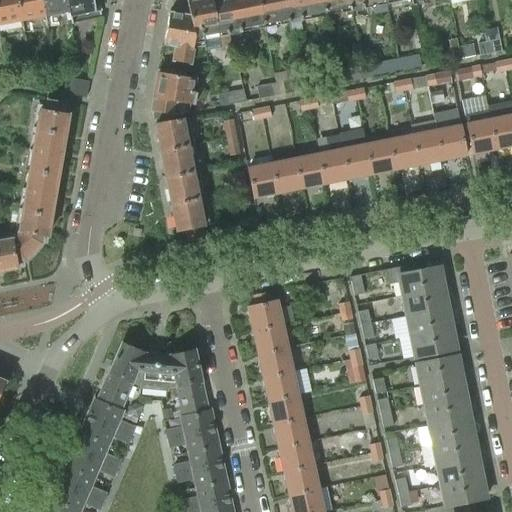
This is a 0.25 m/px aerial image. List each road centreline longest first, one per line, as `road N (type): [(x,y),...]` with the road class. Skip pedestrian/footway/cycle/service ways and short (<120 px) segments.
road 1 (residential): [(117,305),(90,267),(88,250),(136,0)]
road 2 (residential): [(205,287),(468,235)]
road 3 (residential): [(257,511),(205,287)]
road 4 (residential): [(468,235),(511,452)]
road 5 (residential): [(0,487),(49,372)]
